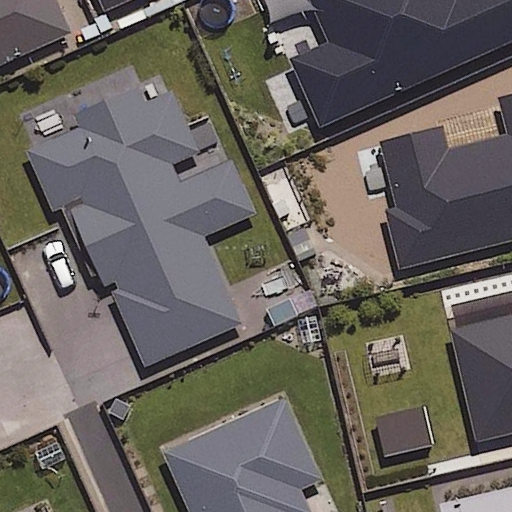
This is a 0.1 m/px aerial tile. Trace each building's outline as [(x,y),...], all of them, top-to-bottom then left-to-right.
[(0,0),(0,70),(72,38),(54,0),(0,0)] [(100,0),(107,15),(140,0),(100,0)] [(511,0),(311,0),(333,47),(294,64),(324,131),(511,48),(511,0)] [(203,157),(169,85),(82,121),(86,130),(31,154),(58,215),(65,212),(101,293),(112,288),(149,371),(245,329),(206,241),(261,217),(235,160),(181,183),(175,169),(203,157)] [(450,134),(379,152),(395,215),(386,217),(399,272),(511,243),(511,100),(462,113),(471,149),(455,153),(450,134)] [(511,302),(453,316),(483,445),(511,438),(511,302)] [(324,486),(287,403),(168,455),(192,511),(305,511),(299,496),(324,486)] [(511,511),(511,493),(446,510),(446,511),(511,511)]
